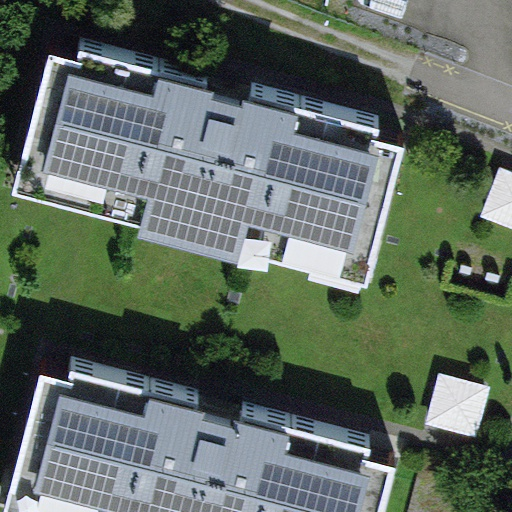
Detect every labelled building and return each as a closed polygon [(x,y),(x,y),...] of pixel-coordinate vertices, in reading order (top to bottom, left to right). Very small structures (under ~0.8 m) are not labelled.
[(387,114),(72,30),(46,128),(156,157),(144,201),(245,228),(255,193),(358,220),(387,114)] [(511,175),(499,171),(486,214),(511,222),(511,175)] [(374,511),(393,444),(50,354),(22,463),(142,495),(137,511),(374,511)] [(482,384),(440,375),(430,418),(473,428),(482,384)] [(418,472),(406,511),(454,511),(463,485),(418,472)]
